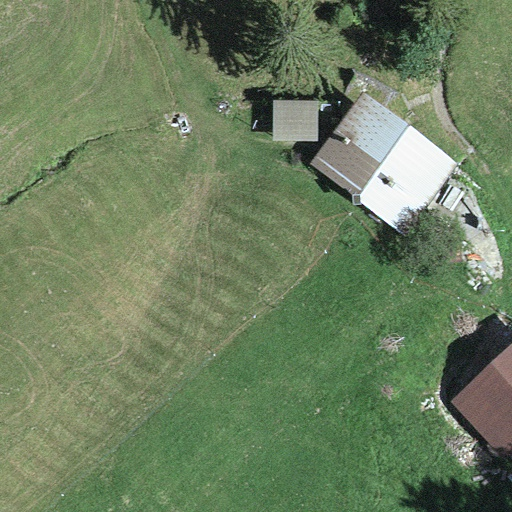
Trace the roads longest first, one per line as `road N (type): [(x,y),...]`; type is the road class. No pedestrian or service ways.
road 1 (track): [(443,0),(443,30),(400,96),(303,130),(236,133),(191,101),(148,0)]
road 2 (track): [(210,120),(109,150),(0,251)]
